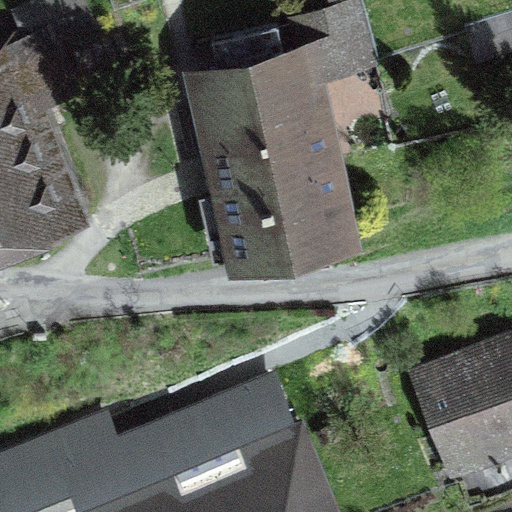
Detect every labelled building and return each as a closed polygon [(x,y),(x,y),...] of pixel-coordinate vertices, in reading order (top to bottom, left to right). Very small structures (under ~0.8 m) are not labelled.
[(31,41),(91,17),(84,0),(28,0),(17,4),(31,41)] [(198,69),(238,248),(347,223),(311,70),(338,65),(376,57),(360,0),(347,0),(295,11),(299,25),(304,46),(198,69)] [(0,52),(0,226),(57,205),(8,73),(9,72),(1,52),(0,52)] [(468,498),(511,480),(511,330),(412,369),(449,465),(454,463),(468,498)] [(342,511),(307,420),(295,425),(276,375),(118,435),(109,411),(0,455),(0,511),(342,511)]
